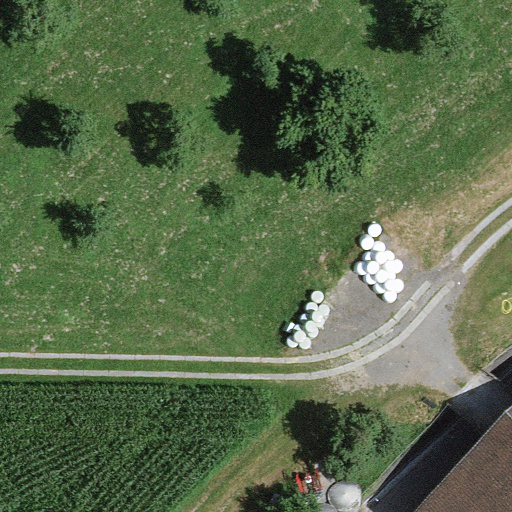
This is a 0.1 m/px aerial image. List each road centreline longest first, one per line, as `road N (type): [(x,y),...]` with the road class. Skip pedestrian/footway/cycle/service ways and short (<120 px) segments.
road 1 (track): [(0,362),(244,369),(327,363),(387,337),(511,213)]
road 2 (unclassified): [(397,511),(511,405)]
